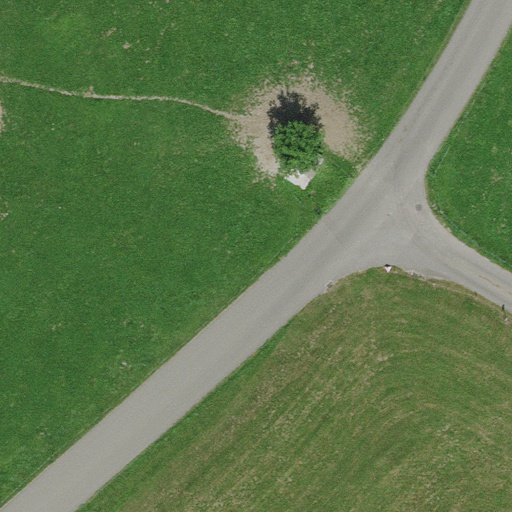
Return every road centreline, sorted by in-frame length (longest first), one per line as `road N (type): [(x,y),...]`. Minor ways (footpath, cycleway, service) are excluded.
road 1 (unclassified): [(52,511),(383,219)]
road 2 (unclassified): [(383,219),(511,5)]
road 3 (unclassified): [(511,296),(383,219)]
